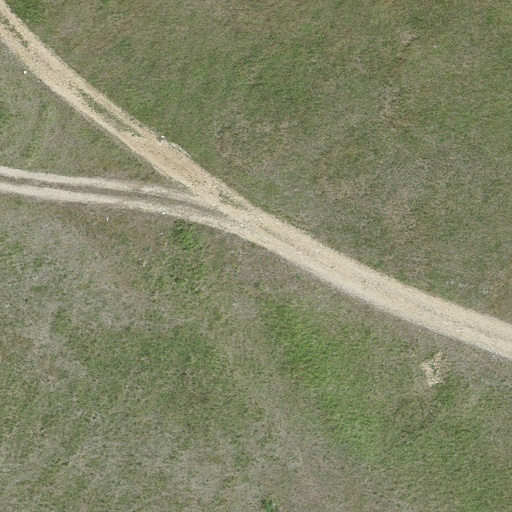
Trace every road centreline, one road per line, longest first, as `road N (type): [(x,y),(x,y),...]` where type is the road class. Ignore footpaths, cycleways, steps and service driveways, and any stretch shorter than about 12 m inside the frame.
road 1 (track): [(511,332),(374,278),(178,160),(0,8)]
road 2 (track): [(274,217),(0,175)]
